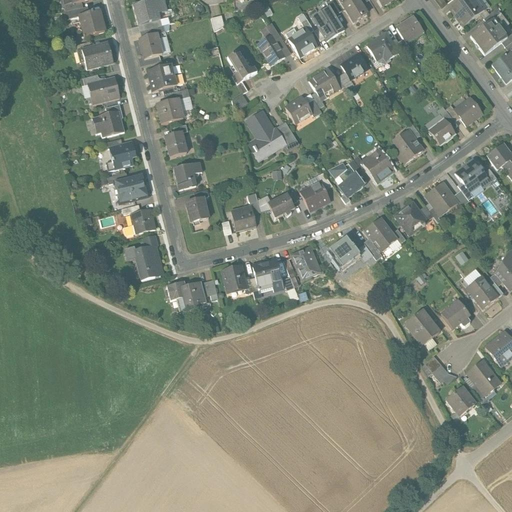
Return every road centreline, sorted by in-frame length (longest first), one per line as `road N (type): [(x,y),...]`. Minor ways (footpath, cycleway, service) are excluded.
road 1 (track): [(0,233),(93,296),(202,342),(318,303),(343,300),(387,315),(463,468),(501,511)]
road 2 (residential): [(511,120),(400,194),(322,228),(184,267),(116,0)]
road 3 (track): [(202,342),(77,511)]
road 4 (residential): [(421,0),(270,96)]
road 5 (residential): [(422,0),(511,119)]
